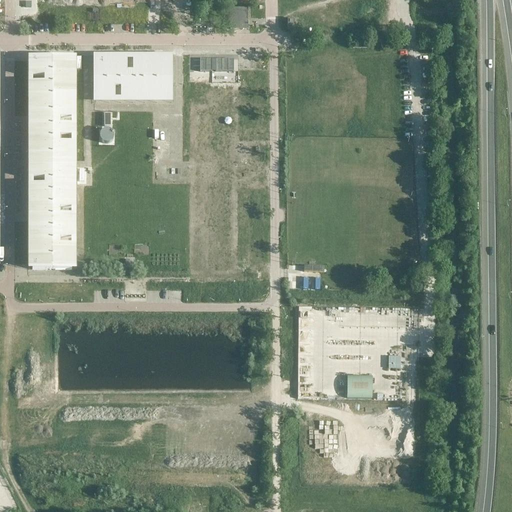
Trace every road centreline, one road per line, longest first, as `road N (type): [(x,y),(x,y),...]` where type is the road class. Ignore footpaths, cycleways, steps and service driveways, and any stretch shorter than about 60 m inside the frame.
road 1 (unclassified): [(271,39),(275,308),(10,308),(11,291)]
road 2 (motorway): [(488,0),(493,364),(486,511)]
road 3 (residential): [(154,39),(0,40)]
